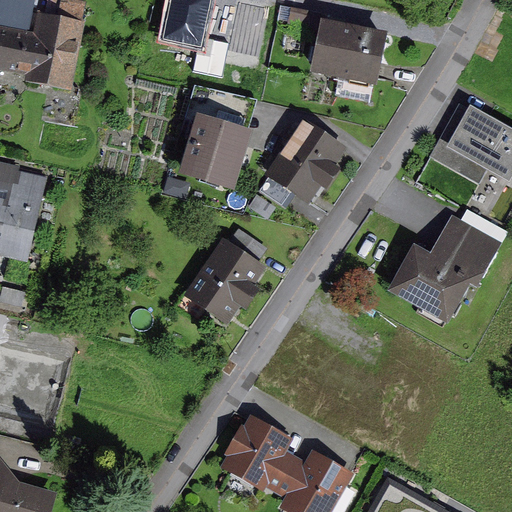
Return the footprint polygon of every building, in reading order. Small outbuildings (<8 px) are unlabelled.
[(92,4),(72,0),(56,0),(53,17),(47,16),(42,37),(5,30),(0,29),(0,67),(38,74),(36,82),(41,83),(76,90),(92,4)] [(47,16),(40,15),(42,2),(34,0),(10,0),(5,30),(42,37),(47,16)] [(289,21),(285,40),(317,46),(321,27),(289,21)] [(392,38),(330,26),(321,74),(383,86),(392,38)] [(201,87),(192,118),(209,123),(211,115),(256,128),(264,100),(201,87)] [(452,150),(475,108),(466,103),(435,158),(483,184),(490,170),(452,150)] [(511,128),(475,108),(452,150),(490,170),(511,182),(511,128)] [(239,187),(256,128),(211,115),(209,123),(194,174),(239,187)] [(315,200),(330,180),(335,183),(346,167),(341,164),(350,151),(313,125),(278,175),(303,192),(315,200)] [(0,190),(16,194),(14,204),(0,201),(0,253),(31,261),(50,181),(21,174),(21,171),(0,165),(0,190)] [(303,192),(278,175),(267,191),(291,208),(303,192)] [(281,208),(264,196),(257,205),(275,217),(281,208)] [(429,304),(454,318),(475,282),(481,286),(505,244),(461,219),(454,232),(440,257),(422,247),(399,287),(429,304)] [(274,249),(246,230),(235,247),(262,266),(274,249)] [(264,287),(258,282),(267,269),(262,266),(235,247),(229,244),(195,295),(232,320),(247,299),(253,303),(264,287)] [(449,327),(454,318),(429,304),(424,313),(449,327)] [(292,442),(257,422),(231,466),(266,487),(269,481),(297,497),(291,506),(300,511),(332,511),(353,477),(319,457),(312,469),(285,453),(292,442)] [(57,511),(62,495),(26,485),(0,454),(0,511),(57,511)] [(455,511),(395,479),(375,511),(455,511)]
